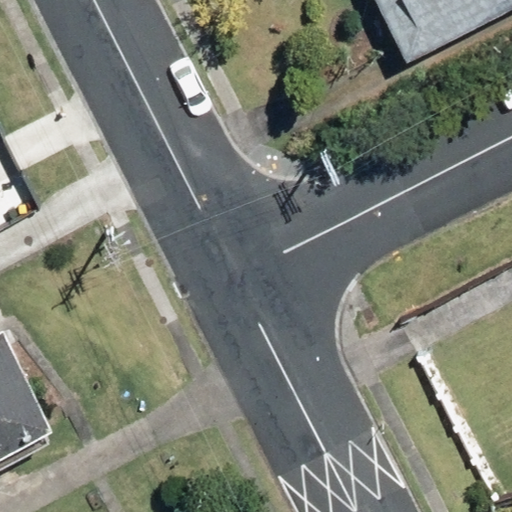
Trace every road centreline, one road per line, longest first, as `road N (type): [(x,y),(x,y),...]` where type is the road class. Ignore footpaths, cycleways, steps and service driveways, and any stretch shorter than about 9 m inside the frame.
road 1 (tertiary): [(239,281),(95,0)]
road 2 (residential): [(239,281),(511,139)]
road 3 (tertiary): [(360,511),(239,281)]
